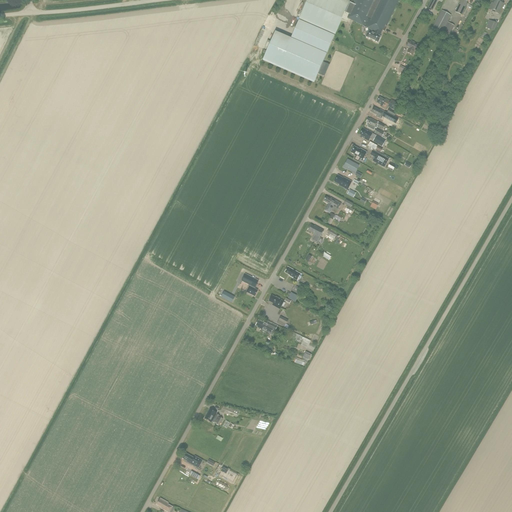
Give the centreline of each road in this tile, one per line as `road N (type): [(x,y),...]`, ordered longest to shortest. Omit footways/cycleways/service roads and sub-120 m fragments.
road 1 (unclassified): [(141,511),(424,0)]
road 2 (unclassified): [(329,511),(511,198)]
road 3 (unclassified): [(0,16),(164,0)]
